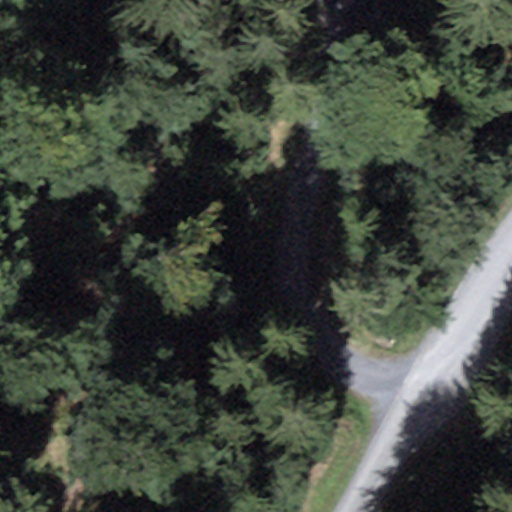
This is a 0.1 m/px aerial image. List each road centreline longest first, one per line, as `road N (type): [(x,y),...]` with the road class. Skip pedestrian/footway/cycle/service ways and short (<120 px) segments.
road 1 (track): [(341,34),(305,257),(320,337),(353,376),(412,413)]
road 2 (unclassified): [(356,511),(511,256)]
